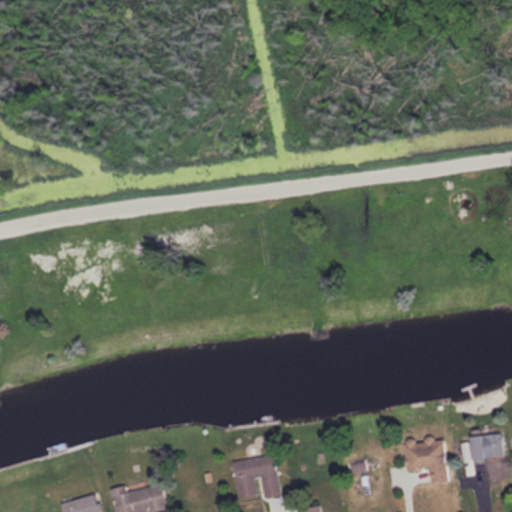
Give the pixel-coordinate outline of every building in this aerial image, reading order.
[(484,432),(483,427),(470,429),(475,457),(506,452),(502,429),(484,432)] [(455,480),(452,435),(409,438),(411,468),(436,466),(437,481),(455,480)] [(277,453),(234,459),(239,496),(263,493),(264,495),(282,493),(277,453)] [(118,511),(146,511),(171,507),(165,477),(113,488),(118,511)] [(62,499),(64,511),(104,511),(99,491),(62,499)] [(300,506),(300,511),(324,511),(323,503),(300,506)]
